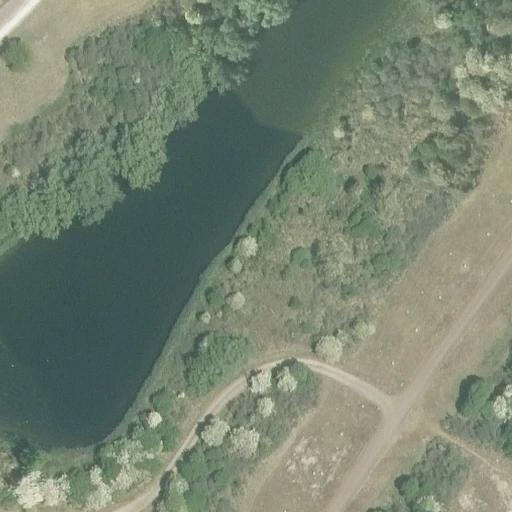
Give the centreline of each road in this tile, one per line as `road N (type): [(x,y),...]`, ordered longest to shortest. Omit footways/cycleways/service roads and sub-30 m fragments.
road 1 (track): [(133,511),(163,489),(236,390),(267,373),(302,369),(340,378),(511,478)]
road 2 (track): [(336,511),(511,257)]
